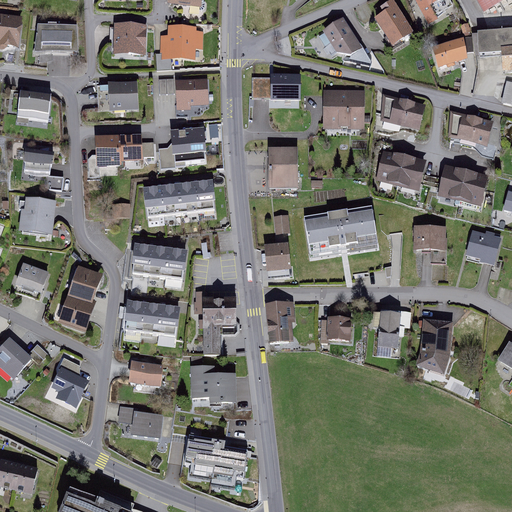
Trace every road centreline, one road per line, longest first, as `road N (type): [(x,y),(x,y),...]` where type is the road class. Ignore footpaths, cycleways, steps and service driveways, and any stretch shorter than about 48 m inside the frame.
road 1 (residential): [(101,362),(112,275),(83,237),(64,91),(0,78)]
road 2 (residential): [(233,47),(511,113)]
road 3 (residential): [(251,295),(456,296),(511,320)]
road 4 (tertiary): [(251,295),(233,47)]
road 5 (tertiary): [(276,511),(251,295)]
road 6 (tertiary): [(220,511),(85,453)]
road 7 (residential): [(233,47),(352,0)]
